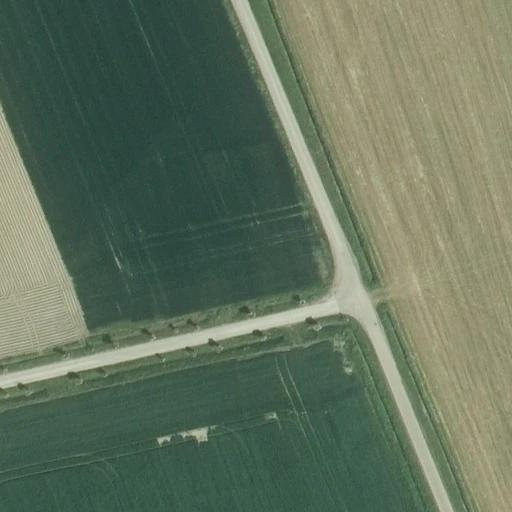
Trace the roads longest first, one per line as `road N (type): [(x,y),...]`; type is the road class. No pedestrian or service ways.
road 1 (unclassified): [(360,303),(0,388)]
road 2 (unclassified): [(360,303),(240,0)]
road 3 (unclassified): [(444,511),(360,303)]
